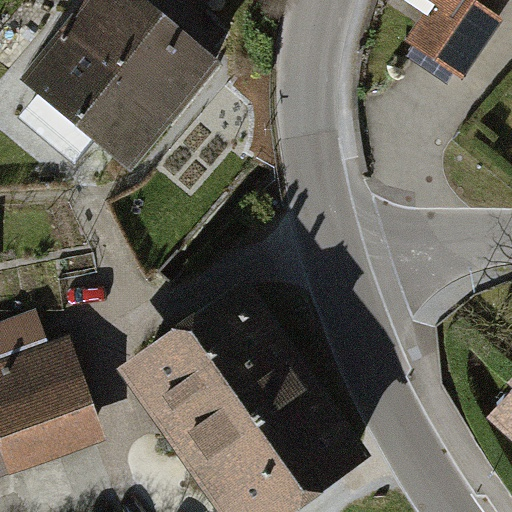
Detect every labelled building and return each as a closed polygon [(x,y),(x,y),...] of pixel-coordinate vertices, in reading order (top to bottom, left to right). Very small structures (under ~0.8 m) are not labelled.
[(128,0),(96,0),(14,95),(110,178),(206,67),(128,0)] [(434,0),(438,2),(405,48),(458,86),(506,20),(479,0),(434,0)] [(246,283),(124,373),(224,511),(276,511),(362,444),(246,283)] [(0,471),(103,438),(70,337),(0,359),(0,471)] [(511,407),(495,426),(511,442),(511,407)]
